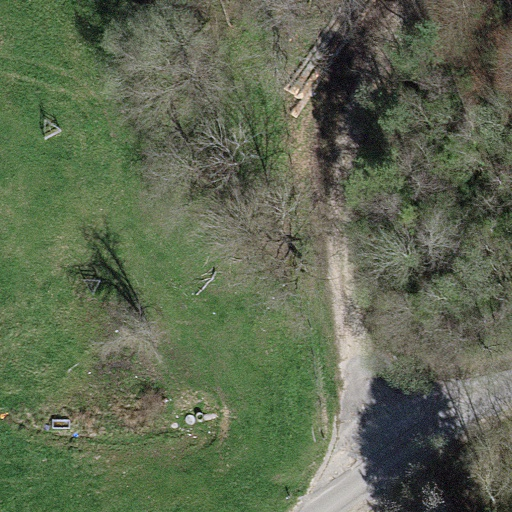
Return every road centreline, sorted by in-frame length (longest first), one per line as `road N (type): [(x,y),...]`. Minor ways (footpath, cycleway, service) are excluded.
road 1 (track): [(407,0),(364,75),(339,188),(370,473)]
road 2 (tertiary): [(511,394),(370,473),(318,511)]
